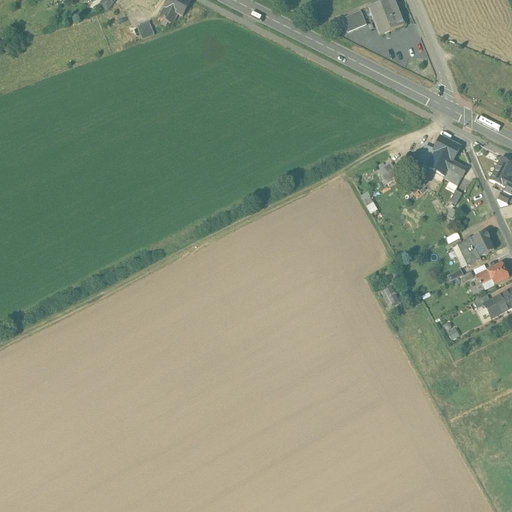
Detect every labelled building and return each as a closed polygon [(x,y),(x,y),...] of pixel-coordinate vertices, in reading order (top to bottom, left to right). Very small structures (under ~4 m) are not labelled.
[(103,0),(100,5),(107,10),(114,0),(103,0)] [(190,3),(184,0),(168,0),(159,19),(162,21),(160,24),(165,27),(167,23),(170,24),(173,23),(177,15),(182,18),(190,3)] [(392,0),(388,0),(370,7),(381,35),(403,26),(392,0)] [(361,12),(341,20),(347,33),(366,25),(361,12)] [(149,22),(137,27),(142,40),(154,35),(149,22)] [(433,151),(425,167),(444,176),(452,162),(453,162),(460,148),(440,138),(433,151)] [(418,163),(425,167),(433,151),(425,147),(418,163)] [(511,174),(511,163),(501,158),(489,182),(505,189),(504,192),(511,196),(511,193),(511,178),(511,174)] [(467,169),(453,162),(452,162),(444,176),(443,179),(449,182),(446,188),(454,193),(455,191),(462,178),(462,179),(467,169)] [(391,164),(377,172),(385,186),(399,178),(391,164)] [(410,181),(405,174),(401,176),(406,184),(410,181)] [(419,181),(409,189),(417,200),(428,190),(419,181)] [(455,191),(454,193),(450,202),(456,205),(461,195),(455,191)] [(367,192),(361,196),(371,214),(377,211),(367,192)] [(509,198),(500,194),(497,200),(506,204),(509,198)] [(486,233),(471,240),(457,246),(467,267),(481,260),(480,258),(494,251),(486,233)] [(457,234),(446,240),(449,245),(459,240),(457,234)] [(501,264),(486,271),(487,271),(476,277),(480,285),(491,280),(494,287),(509,279),(508,277),(509,277),(507,271),(505,272),(501,264)] [(460,270),(447,277),(450,283),(463,276),(460,270)] [(470,273),(460,278),(462,283),(473,278),(470,273)] [(391,286),(381,291),(388,306),(398,302),(391,286)] [(490,302),(483,306),(483,307),(490,319),(492,320),(511,308),(511,291),(490,302)] [(487,297),(473,304),(477,310),(483,307),(483,306),(490,302),(487,297)]
